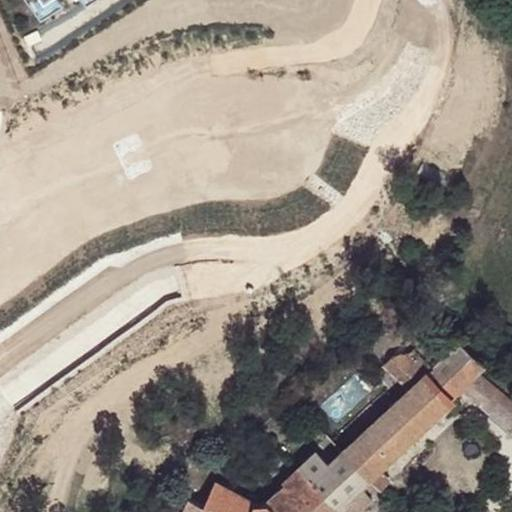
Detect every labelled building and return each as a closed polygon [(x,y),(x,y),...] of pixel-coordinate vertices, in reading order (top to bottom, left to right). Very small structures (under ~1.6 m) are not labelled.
[(32,0),(44,17),(54,10),(66,2),(65,0),(47,0),(32,0)] [(315,454),(301,470),(335,507),(337,508),(360,487),(367,480),(368,479),(379,468),(450,400),(449,397),(476,372),(484,366),(461,340),(433,366),(413,384),(326,465),(315,454)] [(390,360),(413,384),(433,366),(416,349),(396,353),(390,360)] [(511,402),(476,372),(466,386),(511,424),(511,402)] [(301,470),(298,467),(284,481),(287,483),(267,502),(276,511),(332,511),(337,508),(335,507),(301,470)] [(368,479),(380,490),(390,480),(379,468),(368,479)] [(252,511),(254,503),(217,482),(204,505),(209,508),(205,511),(204,511),(192,505),(188,511),(252,511)] [(337,508),(342,511),(359,511),(372,500),(360,487),(337,508)] [(182,511),(188,511),(192,505),(204,511),(205,511),(209,508),(204,505),(190,496),(182,511)] [(276,511),(267,502),(254,503),(252,511),(276,511)]
